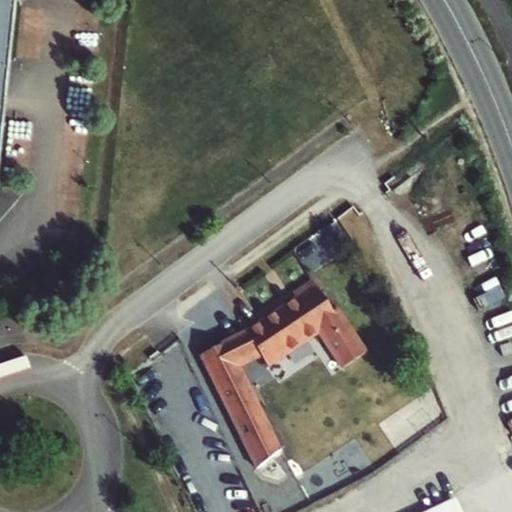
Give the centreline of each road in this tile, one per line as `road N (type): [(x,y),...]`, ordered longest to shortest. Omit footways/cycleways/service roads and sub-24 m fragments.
road 1 (residential): [(69,382),(142,302),(352,149)]
road 2 (residential): [(88,504),(104,473),(106,439),(93,407),(69,382)]
